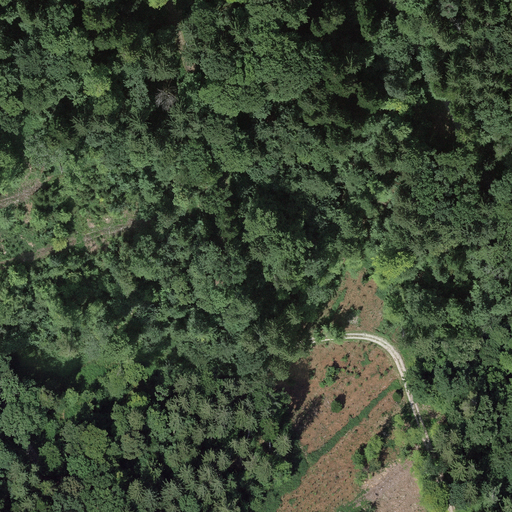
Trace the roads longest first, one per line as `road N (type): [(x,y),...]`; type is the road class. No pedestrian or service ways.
road 1 (track): [(454,511),(411,382),(382,341),(318,338),(250,364),(211,419),(171,511)]
road 2 (track): [(511,219),(446,112),(424,52),(392,0)]
